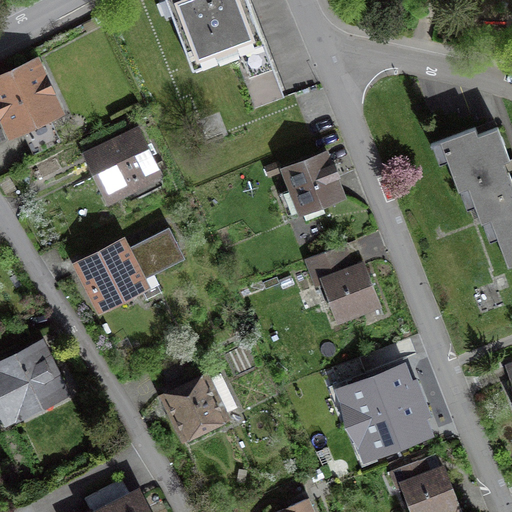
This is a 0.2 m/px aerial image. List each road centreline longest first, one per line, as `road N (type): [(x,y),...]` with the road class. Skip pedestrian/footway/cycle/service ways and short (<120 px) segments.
road 1 (residential): [(503,511),(321,48)]
road 2 (residential): [(0,201),(181,511)]
road 3 (residential): [(321,48),(453,68),(511,94)]
